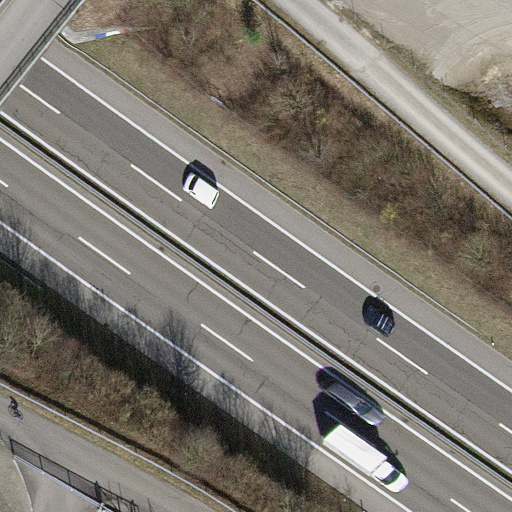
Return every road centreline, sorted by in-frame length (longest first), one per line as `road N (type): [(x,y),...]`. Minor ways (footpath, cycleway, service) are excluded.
road 1 (motorway): [(511,438),(0,73)]
road 2 (motorway): [(0,183),(468,511)]
road 3 (track): [(294,0),(511,185)]
road 4 (track): [(0,413),(193,511)]
